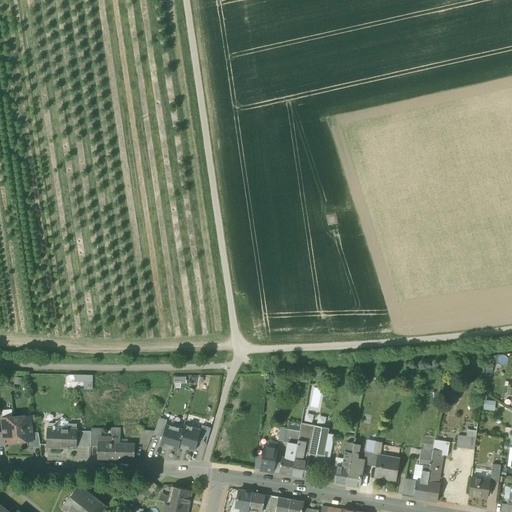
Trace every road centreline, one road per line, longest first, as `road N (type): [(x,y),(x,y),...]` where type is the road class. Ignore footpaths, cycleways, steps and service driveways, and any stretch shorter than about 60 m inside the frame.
road 1 (track): [(185,0),(241,348),(0,345)]
road 2 (unclassified): [(241,348),(511,329)]
road 3 (residential): [(421,511),(221,474)]
road 4 (residential): [(0,464),(202,470)]
road 5 (unclassified): [(241,348),(202,470)]
